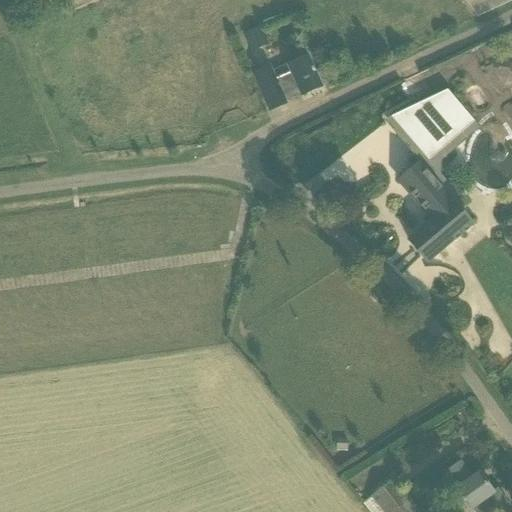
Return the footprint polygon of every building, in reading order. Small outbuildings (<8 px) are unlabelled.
[(261,28),(245,35),(252,51),(268,44),(261,28)] [(253,74),(270,112),(286,104),(285,101),(301,94),(301,95),(301,96),(301,97),(322,87),(308,56),(288,65),(288,66),(272,73),(270,67),(253,74)] [(505,97),(484,73),(391,118),(428,162),(505,97)] [(434,221),(410,242),(427,262),(455,238),(456,239),(461,235),(459,234),(462,231),(464,233),(468,229),(467,227),(471,224),(420,164),(400,182),(434,221)] [(336,452),(348,452),(348,440),(337,440),(336,452)] [(496,489),(492,491),(480,474),(472,479),(460,463),(447,472),(460,490),(456,493),(469,511),(473,509),(475,511),(499,511),(508,506),(496,489)] [(383,511),(418,511),(392,479),(370,496),(383,511)]
